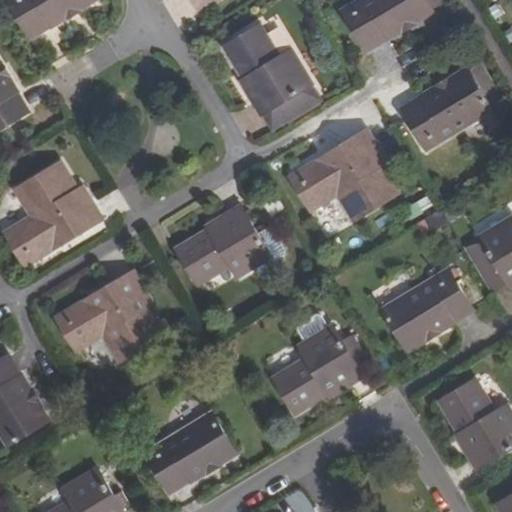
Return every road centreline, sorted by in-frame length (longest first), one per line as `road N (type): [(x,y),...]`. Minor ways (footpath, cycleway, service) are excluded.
road 1 (residential): [(233,168),(3,303)]
road 2 (residential): [(150,23),(233,168)]
road 3 (residential): [(511,324),(398,393),(387,409)]
road 4 (residential): [(345,102),(233,168)]
road 5 (residential): [(387,409),(450,511)]
